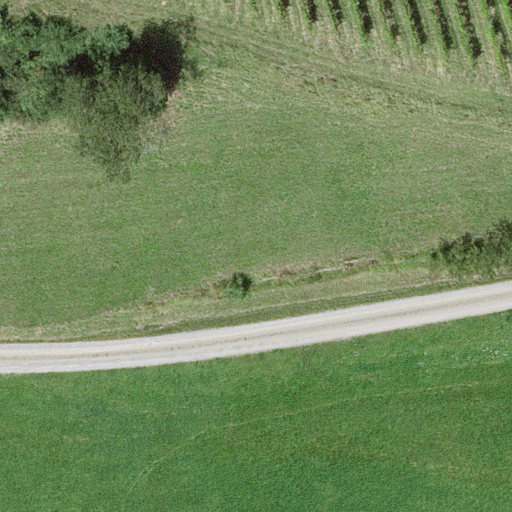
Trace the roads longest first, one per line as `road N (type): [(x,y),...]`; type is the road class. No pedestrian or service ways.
road 1 (track): [(511,297),(122,351),(0,354)]
road 2 (track): [(511,102),(54,0)]
